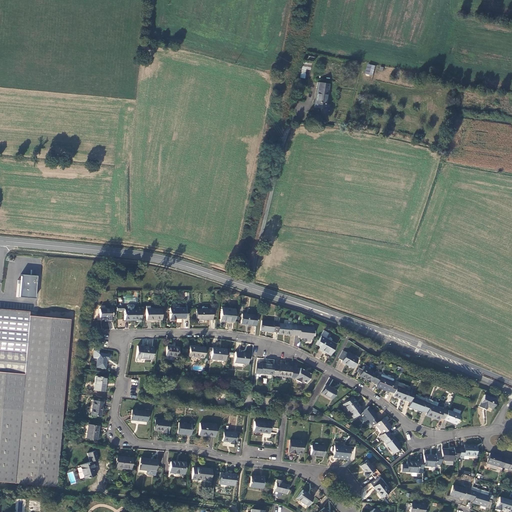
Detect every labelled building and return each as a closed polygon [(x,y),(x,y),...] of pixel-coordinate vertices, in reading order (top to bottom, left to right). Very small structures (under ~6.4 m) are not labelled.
[(300,77),(305,78),(307,69),(311,70),(312,64),(303,62),(300,77)] [(376,66),(368,65),(366,74),(374,76),(376,66)] [(321,114),(326,115),(326,111),(325,110),(326,105),(325,105),(327,90),(328,91),(329,86),(317,84),(316,90),(317,90),(314,108),(321,110),(321,114)] [(19,298),(35,299),(37,276),(21,275),(20,281),(20,285),(19,298)] [(132,304),(128,304),(127,306),(127,309),(124,310),(124,320),(137,320),(137,322),(141,322),(141,309),(134,309),(134,306),(132,304)] [(185,308),(169,308),(170,320),(176,320),(176,319),(185,318),(185,308)] [(235,309),(221,308),(220,321),(233,322),(235,309)] [(0,309),(0,372),(24,375),(29,317),(29,312),(0,309)] [(112,309),(99,310),(99,318),(106,318),(106,321),(112,321),(112,309)] [(161,309),(146,309),(146,320),(161,320),(161,309)] [(212,310),(196,310),(196,320),(212,319),(212,310)] [(256,325),(257,316),(242,314),(241,324),(256,325)] [(70,320),(29,317),(24,375),(0,372),(0,482),(55,487),(62,412),(70,320)] [(261,321),(260,331),(272,332),(272,331),(277,332),(279,323),(279,322),(273,321),(273,322),(261,321)] [(289,334),(295,335),(296,326),(296,325),(279,323),(277,332),(277,334),(289,335),(289,334)] [(296,326),(295,335),(298,335),(298,337),(312,338),(313,328),(296,326)] [(336,345),(320,336),(315,344),(320,347),(319,349),(324,352),(330,355),(336,345)] [(153,348),(137,346),(136,357),(151,359),(153,348)] [(178,348),(166,346),(165,356),(177,357),(178,348)] [(204,348),(189,346),(189,356),(203,358),(204,348)] [(226,349),(212,348),(211,359),(224,361),(226,349)] [(249,354),(235,352),(234,362),(247,364),(249,354)] [(357,359),(347,352),(341,362),(352,368),(357,359)] [(110,355),(98,353),(95,367),(105,369),(106,360),(109,360),(110,355)] [(274,366),(274,365),(261,364),(261,365),(256,364),(255,374),(260,375),(260,373),(273,375),(274,366)] [(279,366),(274,366),(273,375),(273,376),(290,378),(291,368),(291,367),(279,365),(279,366)] [(371,381),(377,384),(380,376),(381,374),(376,371),(375,373),(364,367),(363,370),(360,368),(358,371),(361,373),(360,374),(359,376),(370,382),(371,381)] [(300,369),(291,368),(290,378),(294,378),(294,377),(296,378),(295,380),(300,382),(301,381),(306,383),(311,374),(300,368),(300,369)] [(105,378),(95,376),(93,390),(104,392),(105,386),(104,386),(105,378)] [(389,391),(394,393),(397,386),(398,382),(393,381),(393,382),(380,376),(377,384),(376,387),(388,392),(389,391)] [(335,391),(325,385),(320,393),(331,399),(335,391)] [(405,400),(410,402),(412,396),(415,391),(409,389),(408,390),(397,386),(394,393),(392,397),(404,401),(405,400)] [(496,400),(484,395),(479,406),(485,410),(487,406),(492,408),(496,400)] [(421,411),(426,413),(430,404),(431,400),(427,398),(425,401),(412,396),(410,402),(408,407),(421,412),(421,411)] [(342,404),(353,419),(361,412),(362,411),(360,408),(360,407),(352,397),(342,404)] [(102,402),(92,400),(90,414),(100,416),(102,402)] [(444,419),(447,410),(448,410),(443,408),(442,409),(437,407),(430,404),(426,413),(425,416),(438,421),(439,417),(444,419)] [(376,416),(368,406),(362,411),(361,412),(364,415),(369,422),(368,422),(372,426),(374,424),(378,421),(375,417),(376,416)] [(148,412),(132,410),(130,420),(147,422),(148,412)] [(444,419),(455,424),(458,415),(452,412),(447,410),(444,419)] [(383,417),(378,421),(374,424),(382,434),(379,436),(382,440),(383,440),(390,434),(387,430),(391,427),(383,417)] [(169,421),(155,420),(154,430),(162,431),(162,432),(167,432),(169,421)] [(270,423),(254,421),(253,431),(268,433),(270,423)] [(191,424),(179,423),(177,434),(190,435),(191,424)] [(216,425),(199,423),(198,436),(209,438),(210,436),(215,437),(216,425)] [(98,426),(88,424),(85,438),(95,440),(98,426)] [(236,433),(223,431),(222,441),(230,442),(230,444),(235,444),(236,433)] [(393,438),(390,434),(383,440),(393,454),(401,448),(393,437),(393,438)] [(302,441),(290,440),(288,452),(301,453),(302,441)] [(464,448),(459,448),(458,458),(464,459),(463,455),(476,456),(476,446),(464,445),(464,448)] [(324,447),(311,446),(310,455),(323,456),(324,447)] [(349,447),(334,446),(333,457),(348,459),(349,447)] [(441,449),(441,454),(441,460),(453,461),(453,458),(458,458),(459,448),(454,448),(453,450),(441,449)] [(92,462),(98,460),(95,451),(86,453),(89,462),(79,465),(83,479),(95,476),(92,462)] [(500,456),(490,453),(489,457),(487,456),(486,458),(488,459),(487,463),(498,466),(503,467),(505,459),(500,457),(500,456)] [(435,456),(423,455),(423,460),(423,466),(436,467),(436,464),(440,464),(441,460),(441,454),(436,454),(435,456)] [(132,458),(116,456),(115,467),(130,469),(132,458)] [(156,461),(140,458),(138,470),(146,471),(146,472),(148,475),(154,476),(156,461)] [(505,459),(503,467),(507,468),(507,469),(511,470),(511,460),(510,459),(510,460),(505,459)] [(367,460),(359,466),(364,472),(363,473),(363,474),(363,476),(364,477),(365,477),(366,477),(367,476),(368,475),(375,471),(367,460)] [(423,466),(423,460),(418,460),(417,462),(411,462),(406,462),(406,472),(417,472),(417,469),(423,469),(423,466)] [(178,463),(170,462),(169,473),(183,474),(185,463),(178,462),(178,463)] [(197,469),(193,468),(191,480),(196,480),(196,479),(210,481),(211,469),(197,468),(197,469)] [(235,475),(220,473),(219,484),(233,486),(235,475)] [(263,478),(250,477),(249,487),(262,488),(263,478)] [(275,480),(272,496),(279,498),(281,493),(286,494),(288,485),(280,483),(280,481),(275,480)] [(381,481),(372,487),(381,498),(389,491),(381,481)] [(467,499),(470,490),(466,488),(465,489),(453,485),(450,494),(463,498),(467,499)] [(312,498),(301,490),(296,498),(307,506),(312,498)] [(475,491),(470,490),(467,499),(472,500),(472,503),(484,507),(488,496),(475,492),(475,491)] [(511,501),(499,497),(495,509),(501,511),(501,508),(509,510),(511,501)] [(46,502),(30,501),(29,511),(33,511),(33,506),(41,507),(41,508),(46,508),(46,502)]
